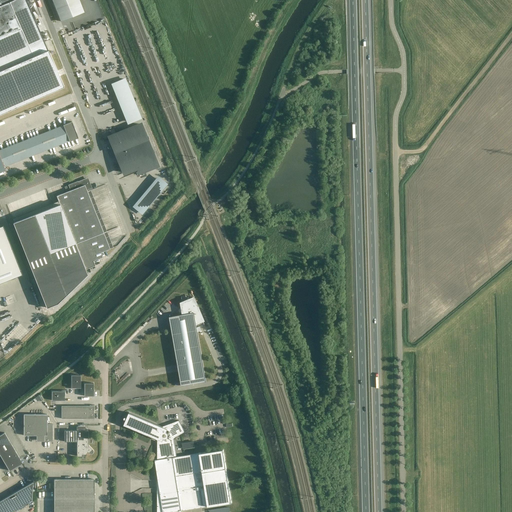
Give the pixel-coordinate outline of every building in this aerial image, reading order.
[(0,0),(0,113),(63,86),(26,0),(11,0),(0,0)] [(79,0),(52,0),(61,21),(84,12),(79,0)] [(71,21),(62,24),(65,33),(74,30),(71,21)] [(125,77),(110,82),(127,124),(141,118),(125,77)] [(0,172),(5,170),(4,166),(69,140),(69,141),(78,138),(72,122),(63,125),(63,126),(0,150),(0,172)] [(109,138),(123,173),(137,167),(139,172),(157,164),(141,125),(109,138)] [(168,184),(158,175),(133,205),(143,213),(168,184)] [(56,196),(60,204),(13,223),(46,308),(57,304),(87,274),(85,269),(95,265),(93,261),(102,257),(101,253),(110,249),(87,189),(91,188),(87,179),(78,182),(69,185),(71,190),(56,196)] [(0,283),(22,275),(3,226),(2,226),(3,228),(0,229),(0,283)] [(169,317),(181,386),(206,381),(197,327),(205,324),(205,326),(206,326),(193,297),(192,297),(193,299),(183,303),(181,296),(184,311),(184,314),(169,317)] [(76,388),(80,388),(80,375),(71,375),(71,381),(70,381),(70,389),(76,389),(76,388)] [(94,383),(84,383),(84,396),(88,396),(89,397),(94,397),(94,389),(93,389),(94,383)] [(52,400),(64,400),(64,396),(65,396),(65,390),(58,390),(58,391),(52,391),(52,400)] [(61,406),(61,419),(89,419),(94,419),(94,414),(93,414),(93,411),(94,411),(94,405),(89,405),(89,406),(61,406)] [(177,457),(174,438),(185,432),(179,420),(162,426),(129,412),(127,417),(126,417),(125,417),(124,417),(124,418),(124,419),(125,419),(126,420),(124,425),(157,439),(157,460),(155,460),(157,475),(157,511),(181,511),(182,510),(231,503),(223,449),(177,457)] [(44,441),(53,441),(53,424),(47,424),(47,414),(24,414),(23,435),(44,435),(44,441)] [(64,430),(64,439),(77,439),(77,456),(82,456),(82,455),(85,455),(85,454),(87,452),(88,453),(89,453),(90,454),(91,454),(92,454),(93,453),(93,452),(93,451),(93,450),(92,449),(88,445),(88,437),(88,430),(64,430)] [(4,433),(0,435),(0,455),(9,471),(22,463),(4,433)] [(94,479),(79,479),(54,479),(53,511),(94,511),(94,499),(94,479)] [(33,482),(0,501),(0,511),(11,511),(28,502),(32,500),(33,482)]
